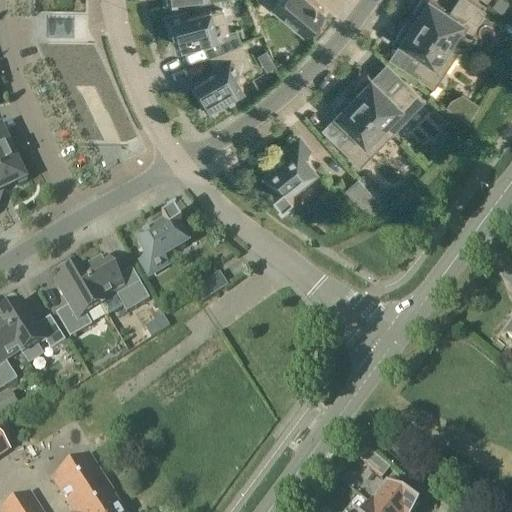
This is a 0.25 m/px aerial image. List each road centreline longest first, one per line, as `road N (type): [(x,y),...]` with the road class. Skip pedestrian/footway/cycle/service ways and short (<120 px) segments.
road 1 (residential): [(377,0),(287,104),(179,164)]
road 2 (residential): [(80,220),(11,78),(0,21)]
road 3 (tertiary): [(389,348),(511,182)]
road 4 (tertiary): [(269,511),(389,348)]
road 5 (residential): [(317,290),(179,164)]
road 6 (residential): [(179,164),(135,83),(112,0)]
